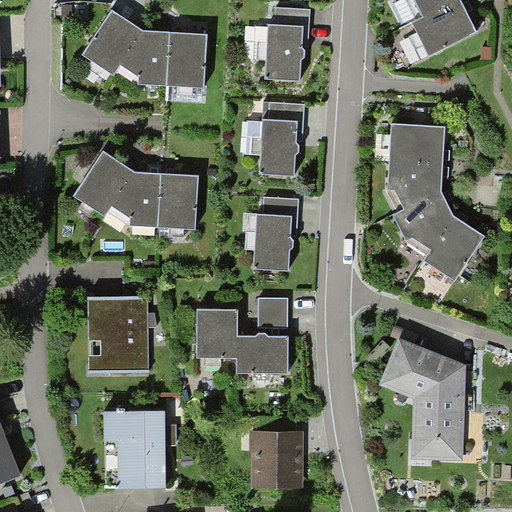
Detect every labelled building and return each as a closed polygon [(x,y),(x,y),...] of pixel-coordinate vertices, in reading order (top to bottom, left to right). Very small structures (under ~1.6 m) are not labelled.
[(415,0),(424,17),(411,23),(428,55),(473,33),(458,2),(458,0),(415,0)] [(311,10),(275,9),(274,28),(268,27),(265,84),(301,86),(302,65),(305,62),(305,54),(303,52),(303,49),(309,49),(311,10)] [(121,66),(138,78),(138,85),(166,86),(168,34),(140,33),(111,13),(81,55),(113,77),(121,66)] [(203,36),(168,34),(166,86),(201,88),(203,36)] [(304,104),(268,102),(267,121),(261,121),(259,177),(294,179),(295,158),(298,155),(299,147),(296,145),(296,142),(303,143),(304,104)] [(387,192),(395,193),(404,213),(392,220),(404,244),(411,241),(431,254),(424,265),(456,281),(481,238),(452,221),(438,192),(442,131),(391,127),(387,192)] [(112,207),(130,220),(130,227),(158,228),(160,176),(132,175),(103,155),(73,197),(105,219),(112,207)] [(195,177),(160,176),(158,228),(193,229),(195,177)] [(300,200),(264,198),(263,217),(257,217),(254,273),(290,275),(291,254),(294,251),(294,243),(292,241),(292,238),(298,239),(300,200)] [(148,299),(87,301),(90,376),(150,375),(148,299)] [(288,299),(259,299),(259,330),(288,330),(288,299)] [(238,313),(197,313),(197,361),(237,361),(237,377),(289,377),(289,339),(269,339),(267,336),(258,336),(256,339),(238,339),(238,313)] [(378,386),(414,401),(413,460),(459,461),(461,367),(395,342),(378,386)] [(166,414),(104,415),(106,495),(168,493),(166,414)] [(297,433),(296,418),(258,418),(259,433),(297,433)] [(0,424),(0,487),(21,480),(0,424)] [(304,432),(297,433),(259,433),(251,433),(252,491),(305,490),(304,432)]
